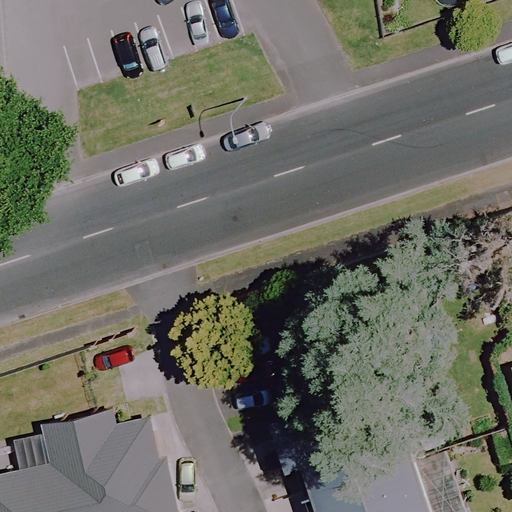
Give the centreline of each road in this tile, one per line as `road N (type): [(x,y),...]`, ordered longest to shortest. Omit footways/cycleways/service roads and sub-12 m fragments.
road 1 (residential): [(142,217),(511,98)]
road 2 (residential): [(142,217),(249,511)]
road 3 (residential): [(0,264),(142,217)]
